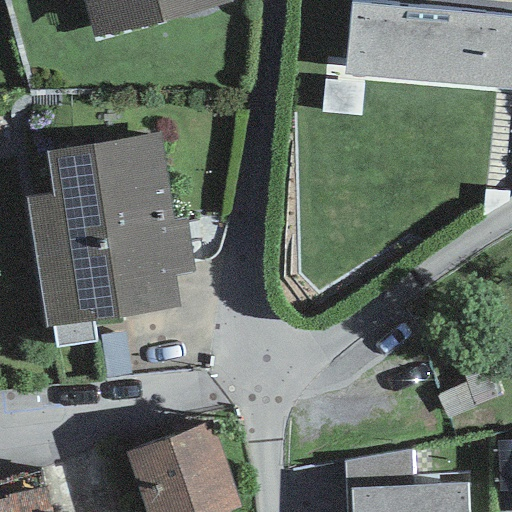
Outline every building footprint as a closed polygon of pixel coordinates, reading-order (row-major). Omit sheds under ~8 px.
[(83,0),(93,38),(231,1),(230,0),(83,0)] [(511,17),(350,2),(343,74),(511,89),(511,17)] [(160,135),(46,151),(52,195),(25,199),(42,327),(179,309),(174,275),(195,272),(187,219),(172,221),(160,135)] [(211,424),(126,454),(146,511),(237,511),(241,511),(211,424)] [(468,511),(467,485),(413,488),(412,451),(344,462),(346,511),(468,511)] [(0,511),(49,511),(40,469),(0,481),(0,511)]
